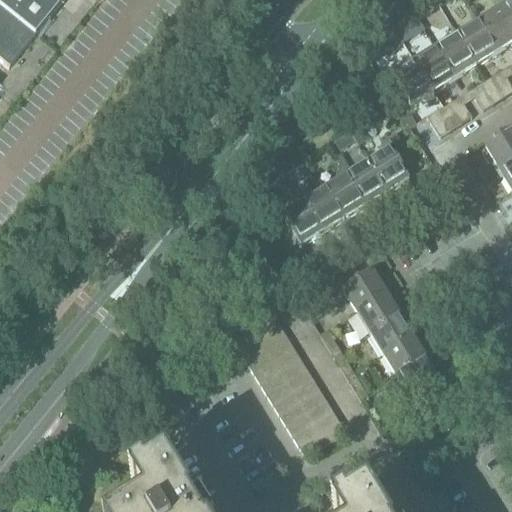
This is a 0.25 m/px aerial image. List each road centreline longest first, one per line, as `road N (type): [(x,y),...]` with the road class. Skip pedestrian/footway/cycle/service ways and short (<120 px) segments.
road 1 (tertiary): [(0,440),(314,58)]
road 2 (unclassified): [(147,0),(0,181)]
road 3 (residential): [(511,259),(451,156),(511,117)]
road 4 (residential): [(380,453),(302,327)]
